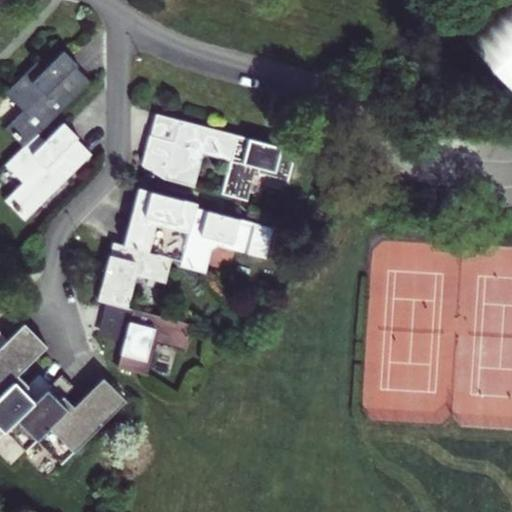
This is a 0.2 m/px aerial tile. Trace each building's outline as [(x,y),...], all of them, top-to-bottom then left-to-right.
[(511,0),(502,0),(465,35),(511,85),(511,0)] [(40,132),(75,98),(61,84),(79,66),(79,65),(80,64),(65,49),(46,68),(38,60),(7,90),(25,110),(7,127),(25,147),(40,132)] [(92,81),(79,66),(61,84),(75,98),(92,81)] [(153,134),(177,140),(182,118),(159,113),(153,134)] [(240,133),(182,118),(177,140),(153,134),(152,134),(144,166),(168,177),(197,185),(206,152),(234,159),(240,133)] [(27,218),(93,154),(78,138),(80,136),(66,121),(47,139),(40,132),(25,147),(8,164),(25,181),(7,198),(27,218)] [(225,192),(250,199),(257,170),(291,177),(298,148),(240,133),(234,159),(225,192)] [(142,187),(127,244),(174,256),(184,259),(198,207),(200,201),(142,187)] [(275,228),(198,207),(184,259),(183,264),(207,270),(214,248),(222,244),(267,256),(275,228)] [(115,241),(100,298),(111,301),(131,306),(140,274),(167,281),(174,256),(127,244),(115,241)] [(102,335),(127,342),(136,308),(131,306),(111,301),(102,335)] [(136,308),(127,342),(120,365),(149,372),(159,340),(188,348),(194,323),(136,308)] [(0,437),(53,383),(46,376),(41,371),(30,382),(20,373),(49,343),(44,338),(33,327),(28,322),(10,339),(0,348),(0,437)] [(0,348),(10,339),(0,329),(0,348)] [(106,374),(105,375),(72,408),(61,396),(74,383),(69,377),(64,373),(53,383),(0,437),(0,448),(15,462),(40,437),(64,460),(128,396),(124,392),(111,379),(106,374)]
